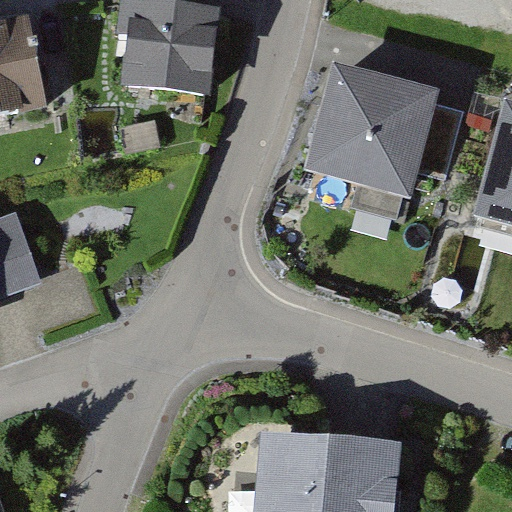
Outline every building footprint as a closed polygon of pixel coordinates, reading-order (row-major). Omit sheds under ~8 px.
[(214,23),(122,12),(113,91),(204,102),(214,23)] [(28,37),(0,42),(0,125),(43,118),(28,37)] [(433,103),(336,78),(313,170),(410,195),(433,103)] [(511,111),(508,110),(474,224),(511,234),(511,111)] [(16,225),(0,229),(0,303),(38,291),(16,225)] [(388,511),(392,451),(258,443),(254,511),(388,511)]
